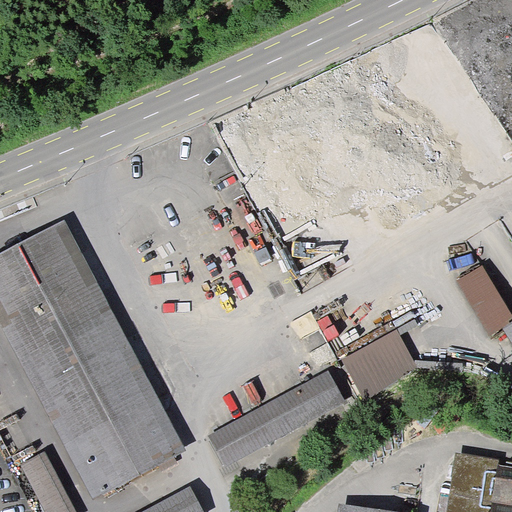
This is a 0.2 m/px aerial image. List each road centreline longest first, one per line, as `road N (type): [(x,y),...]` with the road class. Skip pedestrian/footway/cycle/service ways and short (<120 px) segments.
road 1 (tertiary): [(0,180),(416,0)]
road 2 (unknown): [(325,511),(365,476),(408,456),(463,439),(511,441)]
road 3 (unknown): [(176,371),(241,511)]
